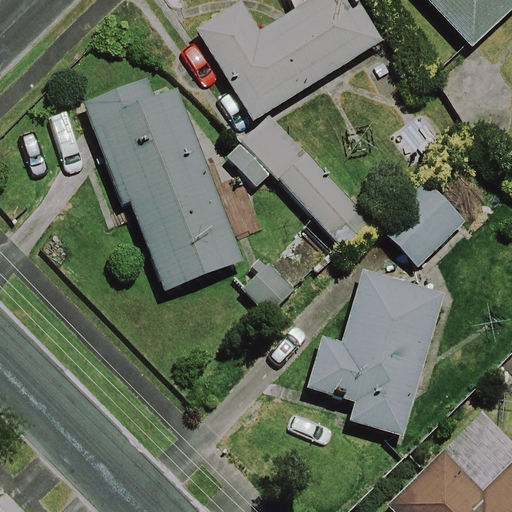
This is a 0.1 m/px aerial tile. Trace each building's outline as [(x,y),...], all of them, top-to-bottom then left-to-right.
[(375,52),(344,0),(319,0),(252,40),(235,11),(191,38),(246,129),(375,52)] [(511,0),(413,0),(466,56),(511,12),(511,0)] [(235,270),(170,103),(130,119),(120,95),(77,112),(117,212),(124,210),(159,300),(235,270)] [(271,123),(225,168),(254,198),(269,183),(324,240),(355,210),(271,123)] [(461,227),(440,205),(390,254),(411,276),(461,227)] [(441,306),(359,277),(334,349),(318,343),(300,395),(354,414),(349,429),(393,444),(441,306)] [(386,511),(511,511),(511,455),(505,462),(469,423),(424,464),(380,505),(386,511)]
